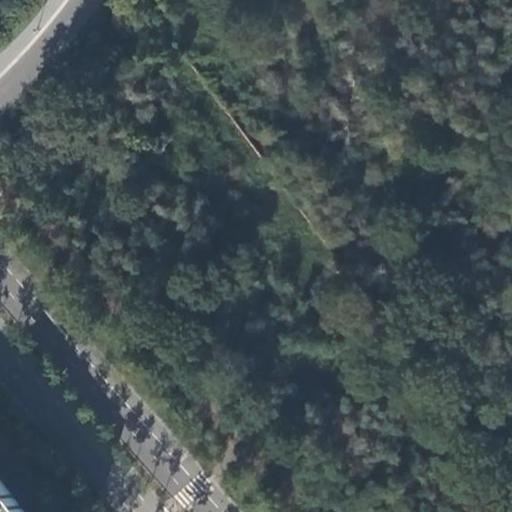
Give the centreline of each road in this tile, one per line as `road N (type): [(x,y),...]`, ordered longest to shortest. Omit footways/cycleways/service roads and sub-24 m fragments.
road 1 (track): [(511,441),(403,279),(181,0)]
road 2 (tertiary): [(206,511),(0,282)]
road 3 (tertiary): [(0,357),(137,511)]
road 4 (residential): [(83,0),(0,95)]
